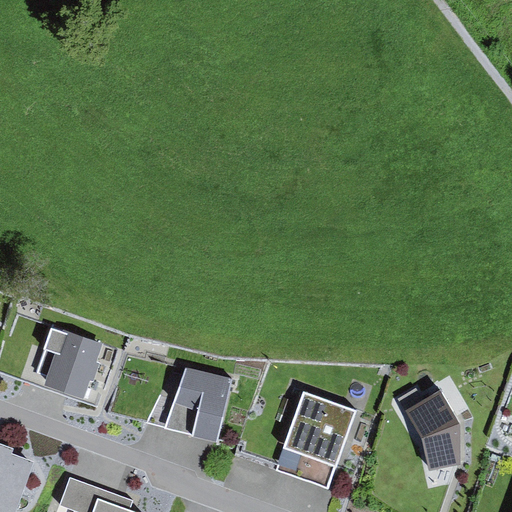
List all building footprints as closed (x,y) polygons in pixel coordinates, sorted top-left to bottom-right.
[(102,346),(52,329),(44,352),(55,356),(44,390),(83,403),(90,383),(93,384),(100,365),(96,364),(102,346)] [(232,381),(186,370),(164,432),(218,445),(232,381)] [(400,400),(407,412),(424,403),(417,391),(400,400)] [(424,403),(407,412),(422,442),(430,474),(461,469),(459,428),(440,393),(424,403)] [(356,414),(303,396),(276,471),(329,490),(356,414)] [(0,511),(16,511),(34,464),(12,457),(14,451),(0,445),(0,511)] [(133,502),(70,479),(60,507),(74,511),(130,511),(133,502)]
